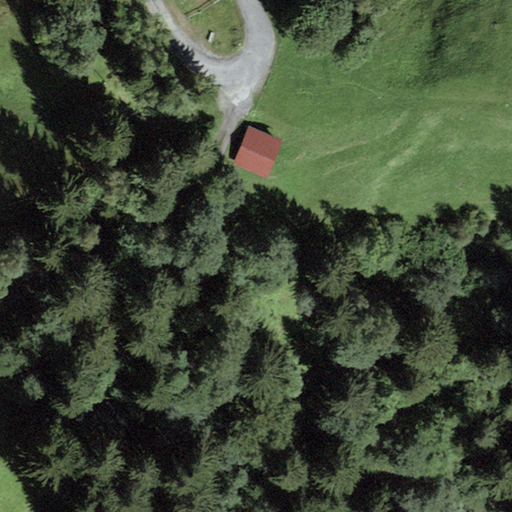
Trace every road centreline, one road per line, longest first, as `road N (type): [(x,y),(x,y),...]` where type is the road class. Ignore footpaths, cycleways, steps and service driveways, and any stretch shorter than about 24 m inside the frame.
road 1 (track): [(223,87),(222,132),(193,188),(57,265),(0,312)]
road 2 (unclassified): [(151,0),(179,62),(223,87),(252,75),(264,50),(242,0)]
